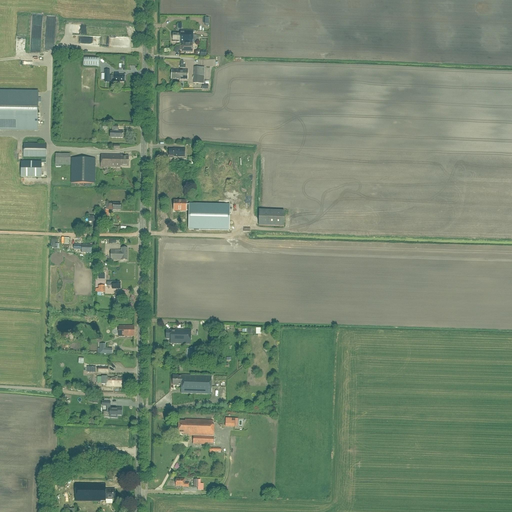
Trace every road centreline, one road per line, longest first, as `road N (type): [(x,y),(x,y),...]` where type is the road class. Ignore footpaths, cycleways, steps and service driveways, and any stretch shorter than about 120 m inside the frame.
road 1 (tertiary): [(137,511),(146,0)]
road 2 (track): [(149,234),(285,230),(287,215)]
road 3 (track): [(142,234),(0,232)]
road 4 (track): [(0,386),(139,396)]
